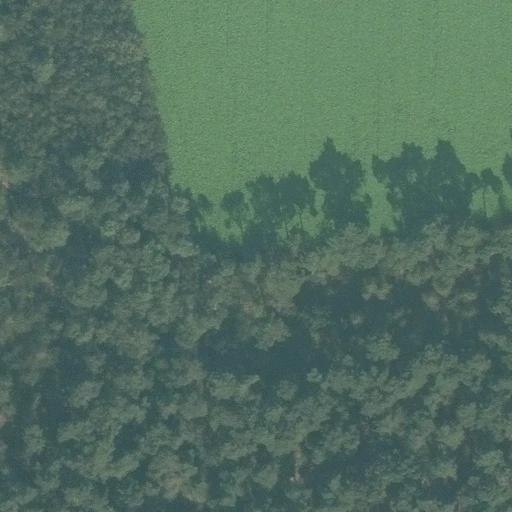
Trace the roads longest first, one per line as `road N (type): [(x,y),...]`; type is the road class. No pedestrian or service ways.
road 1 (track): [(210,496),(185,275),(113,249),(0,178)]
road 2 (track): [(511,438),(210,496)]
